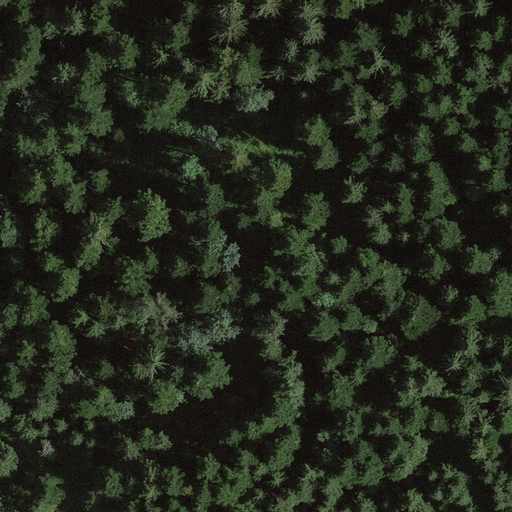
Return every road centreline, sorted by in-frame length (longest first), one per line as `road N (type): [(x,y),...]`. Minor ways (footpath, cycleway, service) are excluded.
road 1 (track): [(296,0),(247,71),(225,88),(162,67),(80,0)]
road 2 (track): [(49,0),(35,68),(0,129)]
